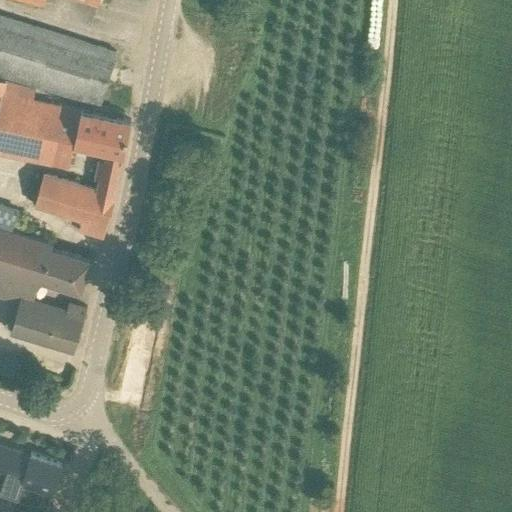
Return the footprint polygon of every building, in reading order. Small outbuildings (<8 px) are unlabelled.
[(117,50),(98,45),(0,14),(0,73),(81,99),(100,105),(117,50)] [(132,119),(83,110),(83,109),(34,99),(37,88),(6,79),(6,80),(0,78),(0,151),(51,161),(51,163),(69,166),(74,143),(106,150),(104,159),(100,158),(96,176),(101,177),(99,185),(47,169),(37,205),(83,219),(81,231),(104,237),(126,155),(132,119)] [(0,223),(13,228),(13,227),(19,207),(0,201),(0,223)] [(0,294),(20,300),(11,330),(75,349),(88,306),(70,300),(69,305),(32,294),(37,276),(81,290),(91,258),(50,245),(52,239),(13,227),(13,228),(0,223),(0,294)] [(162,281),(156,280),(154,288),(160,290),(162,281)] [(0,489),(47,505),(61,462),(0,441),(0,489)]
